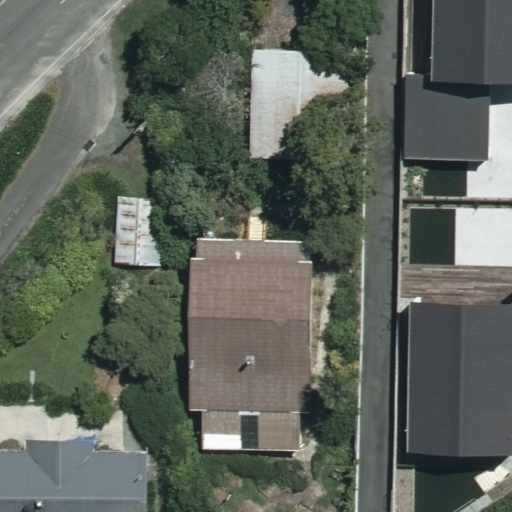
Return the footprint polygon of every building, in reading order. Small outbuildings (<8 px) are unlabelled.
[(511,44),(447,42),(445,160),(511,161),(511,44)] [(368,57),(266,53),(262,162),(363,166),(368,57)] [(167,201),(127,199),(124,267),(164,269),(167,201)] [(337,250),(214,246),(207,453),(313,456),(314,411),(332,411),(337,250)] [(167,511),(168,456),(0,454),(0,511),(167,511)]
